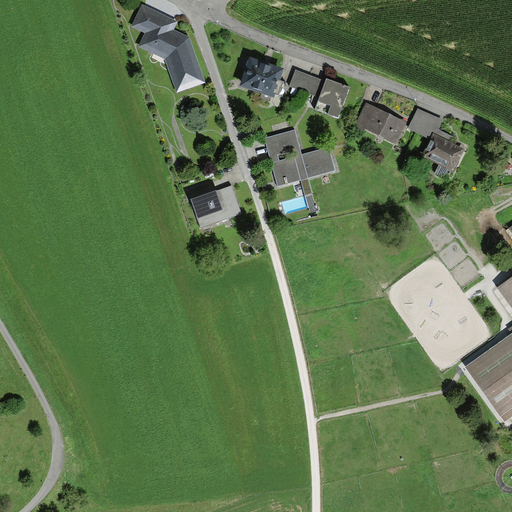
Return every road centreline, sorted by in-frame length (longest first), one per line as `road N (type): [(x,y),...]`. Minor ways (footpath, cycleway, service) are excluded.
road 1 (unclassified): [(511,140),(201,12)]
road 2 (track): [(315,511),(307,405),(269,240)]
road 3 (unclassified): [(269,240),(194,21),(201,12)]
road 4 (unclassified): [(0,325),(57,447),(53,471),(22,511)]
